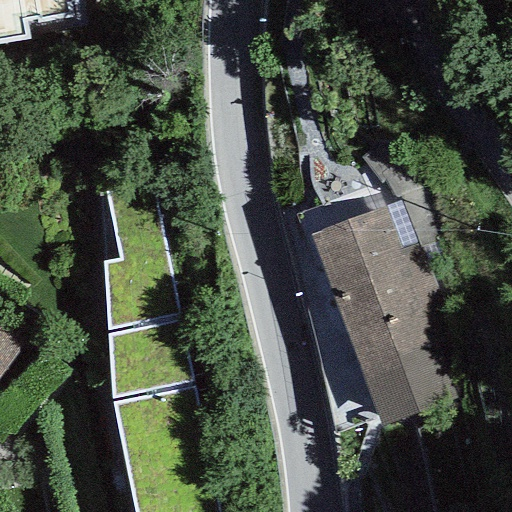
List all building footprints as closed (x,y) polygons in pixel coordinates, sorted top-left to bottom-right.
[(0,0),(0,44),(30,39),(27,24),(70,17),(68,0),(0,0)] [(155,182),(104,191),(118,258),(104,262),(107,329),(178,312),(155,182)] [(385,208),(310,235),(379,424),(452,398),(421,314),(440,307),(417,243),(400,249),(385,208)] [(191,381),(180,321),(105,338),(109,398),(191,381)] [(0,378),(24,345),(0,328),(0,378)] [(218,511),(192,389),(112,406),(135,511),(218,511)]
